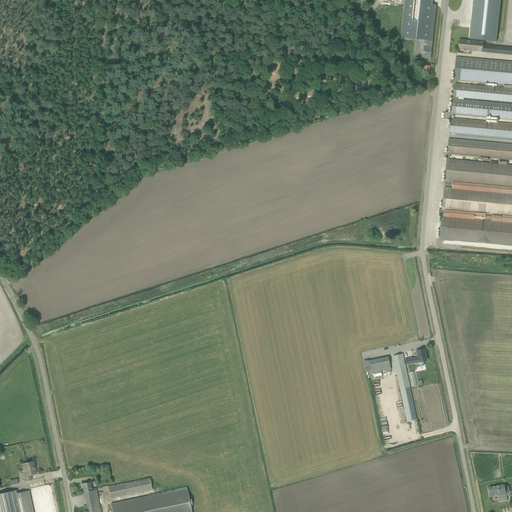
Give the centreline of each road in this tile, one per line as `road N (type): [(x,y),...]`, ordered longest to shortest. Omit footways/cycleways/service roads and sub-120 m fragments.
road 1 (unclassified): [(473,511),(420,245),(445,0)]
road 2 (track): [(436,77),(151,169),(4,284)]
road 3 (unclassified): [(69,511),(40,361),(0,275)]
road 4 (track): [(87,216),(106,0)]
